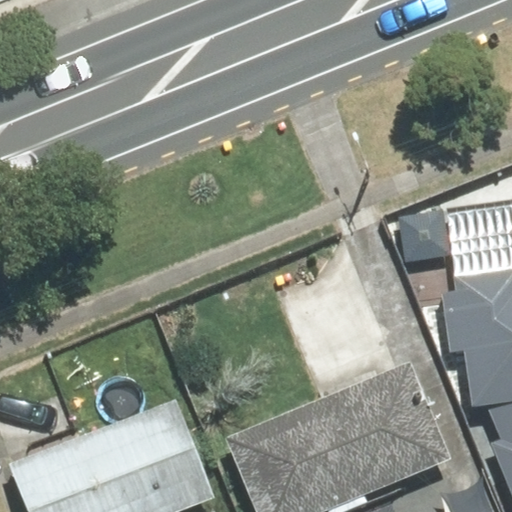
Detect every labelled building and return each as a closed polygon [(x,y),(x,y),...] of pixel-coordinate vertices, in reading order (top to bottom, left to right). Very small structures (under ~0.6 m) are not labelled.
[(511,279),(454,287),(470,401),(511,395),(511,279)] [(249,511),(336,511),(446,465),(403,364),(219,442),(249,511)] [(16,511),(191,511),(208,506),(168,405),(0,472),(16,511)] [(511,427),(494,435),(511,477),(511,427)] [(405,511),(402,503),(380,511),(405,511)]
